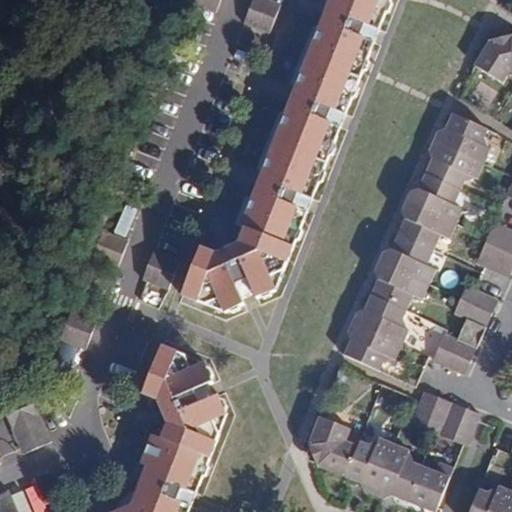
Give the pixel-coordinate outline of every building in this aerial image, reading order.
[(216,13),(221,0),(192,0),(191,3),(216,13)] [(253,0),(250,10),(275,19),(281,4),(268,0),(253,0)] [(390,1),(390,0),(325,0),(325,1),(330,3),(320,29),(314,28),(304,55),(361,78),(363,73),(367,70),(370,63),(368,58),(385,16),(389,13),(392,5),(390,1)] [(270,33),(275,19),(250,10),(245,23),(270,33)] [(511,74),(511,35),(511,36),(491,41),(475,67),(502,84),(510,73),(511,74)] [(358,84),(361,78),(304,55),(292,86),(296,88),(287,115),(281,113),(271,140),(327,163),(329,159),(333,156),(336,149),(334,145),(352,99),(356,98),(359,91),(358,84)] [(434,143),(484,165),(489,154),(487,145),(484,139),(488,131),(453,116),(447,130),(438,134),(434,143)] [(244,230),(293,250),(296,243),(299,241),(303,233),(301,229),(318,185),(323,182),(326,174),(324,172),(327,163),(271,140),(259,170),(264,172),(253,199),(247,198),(236,227),(244,230)] [(477,178),(484,165),(434,143),(431,151),(434,159),(426,176),(461,191),(465,182),(477,178)] [(454,206),(461,191),(426,176),(420,190),(412,193),(408,202),(457,225),(464,211),(454,206)] [(450,240),(457,225),(408,202),(403,212),(406,220),(399,236),(434,251),(441,236),(450,240)] [(490,238),(511,247),(511,231),(496,225),(490,238)] [(200,252),(183,297),(225,314),(228,313),(234,314),(240,311),(240,308),(252,302),(262,298),(266,299),(272,296),(273,293),(278,290),(293,250),(244,230),(239,244),(217,254),(202,248),(200,252)] [(98,246),(123,256),(129,242),(104,232),(98,246)] [(427,267),(434,251),(399,236),(392,251),(385,254),(381,263),(430,286),(436,272),(427,267)] [(483,252),(511,263),(511,247),(490,238),(483,252)] [(117,269),(123,256),(98,246),(92,260),(117,269)] [(149,266),(174,276),(180,262),(155,252),(149,266)] [(509,279),(511,272),(511,263),(483,252),(478,264),(509,279)] [(423,300),(430,286),(381,263),(377,272),(379,282),(373,296),(407,312),(414,296),(423,300)] [(168,290),(174,276),(149,266),(143,280),(168,290)] [(462,300),(492,315),(498,302),(468,288),(462,300)] [(403,321),(407,312),(373,296),(366,311),(358,314),(354,323),(402,345),(409,331),(403,321)] [(468,321),(486,329),(492,315),(462,300),(455,315),(468,321)] [(66,326),(92,336),(98,321),(72,311),(66,326)] [(459,340),(477,349),(486,329),(468,321),(459,340)] [(396,358),(402,345),(354,323),(349,333),(352,341),(346,356),(380,372),(383,363),(396,358)] [(86,350),(92,336),(66,326),(61,340),(86,350)] [(117,346),(143,356),(149,342),(123,331),(117,346)] [(440,348),(471,363),(477,349),(459,340),(446,335),(440,348)] [(137,370),(143,356),(117,346),(112,359),(137,370)] [(163,348),(144,396),(159,402),(169,425),(162,441),(210,460),(227,416),(219,397),(213,398),(211,393),(208,386),(213,384),(205,364),(163,348)] [(466,376),(471,363),(440,348),(434,361),(466,376)] [(7,415),(35,402),(29,389),(1,401),(7,415)] [(426,430),(438,398),(425,393),(413,425),(426,430)] [(440,436),(453,404),(438,398),(426,430),(440,436)] [(26,423),(41,417),(35,402),(7,415),(13,429),(26,423)] [(455,441),(467,410),(453,404),(440,436),(455,441)] [(481,416),(467,410),(455,441),(468,447),(481,416)] [(52,441),(41,417),(26,423),(37,447),(52,441)] [(348,479),(360,448),(347,442),(352,431),(322,419),(310,446),(315,457),(319,467),(348,479)] [(37,447),(26,423),(13,429),(24,453),(37,447)] [(132,493),(125,500),(136,511),(188,511),(202,478),(205,478),(209,470),(207,467),(208,462),(210,460),(162,441),(152,437),(140,463),(146,467),(136,493),(132,493)] [(362,443),(360,448),(348,479),(363,484),(366,492),(376,496),(396,446),(382,441),(370,446),(362,443)] [(409,452),(396,446),(376,496),(386,500),(392,496),(409,503),(423,468),(415,464),(409,452)] [(436,472),(423,468),(409,503),(425,509),(426,511),(443,511),(439,510),(454,470),(440,464),(436,472)] [(50,473),(35,479),(45,504),(60,498),(50,473)] [(507,511),(511,501),(511,492),(500,488),(489,494),(480,490),(471,511),(507,511)] [(18,511),(10,491),(0,494),(0,507),(1,511),(18,511)] [(136,511),(125,500),(118,507),(119,511),(116,511),(136,511)]
